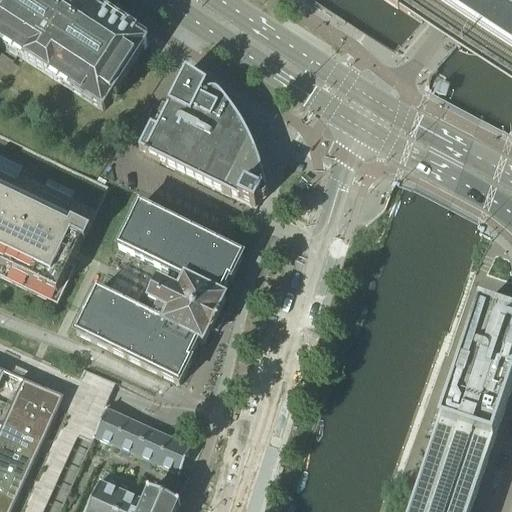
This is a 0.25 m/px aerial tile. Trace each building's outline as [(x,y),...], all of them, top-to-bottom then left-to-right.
[(96,13),(75,0),(0,0),(0,47),(61,87),(103,114),(143,52),(143,53),(145,51),(144,51),(145,49),(95,16),(96,13)] [(397,5),(398,5),(398,6),(407,11),(421,21),(422,21),(423,17),(430,4),(432,0),(431,0),(399,0),(399,1),(397,5)] [(145,158),(256,212),(265,192),(266,191),(266,190),(261,173),(259,165),(256,157),(253,150),(250,143),(246,136),(242,129),(238,122),(234,116),(229,109),(226,105),(218,96),(185,74),(183,77),(185,78),(169,108),(162,105),(149,130),(150,130),(139,153),(146,156),(145,158)] [(437,85),(434,93),(437,95),(438,95),(445,96),(449,88),(442,84),(440,84),(438,84),(437,85)] [(391,131),(382,158),(375,180),(377,181),(392,187),(394,188),(398,189),(413,194),(414,194),(417,183),(418,182),(419,176),(441,115),(444,103),(437,99),(436,98),(433,97),(427,94),(424,93),(407,85),(407,86),(401,103),(393,127),(391,131)] [(446,209),(453,211),(483,125),(476,123),(446,209)] [(0,280),(58,309),(76,272),(71,270),(109,190),(0,137),(0,280)] [(231,284),(243,260),(243,259),(140,208),(118,252),(173,279),(167,291),(158,286),(149,305),(158,310),(152,322),(97,295),(76,338),(179,388),(191,364),(189,363),(198,345),(203,348),(210,334),(212,336),(221,318),(219,316),(225,303),(220,300),(229,283),(231,284)] [(472,511),(475,505),(502,424),(511,393),(511,320),(508,320),(479,310),(464,357),(446,408),(429,460),(411,511),(472,511)] [(107,408),(116,386),(84,372),(80,381),(10,350),(10,351),(0,346),(0,511),(61,511),(93,443),(91,442),(105,413),(106,413),(106,412),(107,413),(108,414),(110,409),(107,408)] [(94,442),(115,451),(128,423),(108,414),(107,413),(106,412),(106,413),(105,414),(106,414),(105,415),(106,415),(95,440),(94,440),(94,441),(93,442),(94,443),(94,442)] [(115,451),(136,460),(149,432),(128,423),(115,451)] [(136,460),(157,470),(170,441),(149,432),(136,460)] [(170,441),(157,470),(178,479),(179,480),(180,479),(179,478),(179,477),(190,452),(191,452),(191,451),(191,452),(192,450),(191,450),(190,450),(170,441)] [(177,511),(178,510),(179,510),(180,508),(178,507),(178,508),(177,507),(150,496),(151,495),(148,494),(148,495),(105,476),(88,511),(177,511)]
